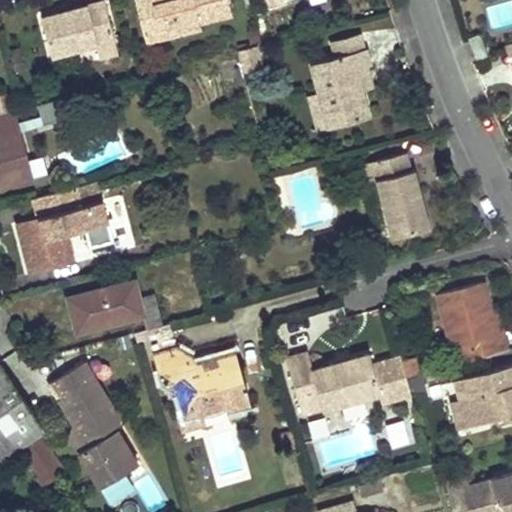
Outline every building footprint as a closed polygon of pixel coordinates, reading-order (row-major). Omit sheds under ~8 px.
[(113,37),(102,0),(91,0),(62,8),(63,13),(58,14),(57,9),(39,14),(50,54),(113,37)] [(232,14),(228,0),(153,0),(153,3),(138,7),(148,43),(164,39),(161,26),(175,22),(177,30),(206,22),(232,14)] [(207,27),(206,22),(177,30),(175,22),(161,26),(164,39),(207,27)] [(366,50),(361,35),(332,42),(337,58),(366,50)] [(260,66),(254,46),(237,50),(243,71),(260,66)] [(372,66),(368,50),(366,50),(337,58),(313,64),(321,93),(330,127),(370,116),(363,91),(358,69),(367,67),(372,66)] [(373,89),(367,67),(358,69),(363,91),(373,89)] [(312,95),(321,130),(330,127),(321,93),(312,95)] [(12,110),(0,112),(0,185),(30,178),(12,110)] [(408,152),(362,164),(367,184),(378,181),(393,237),(432,226),(427,206),(422,208),(420,198),(424,197),(417,170),(413,171),(408,152)] [(96,179),(34,196),(38,216),(41,223),(21,230),(30,270),(72,258),(65,231),(107,220),(96,179)] [(41,223),(38,216),(19,223),(21,230),(41,223)] [(135,280),(69,297),(77,327),(103,320),(105,324),(142,314),(146,328),(162,324),(155,293),(139,298),(135,280)] [(490,312),(483,283),(435,295),(450,351),(457,349),(460,363),(491,355),(488,341),(497,339),(490,312)] [(498,310),(490,312),(497,339),(488,341),(491,355),(508,350),(498,310)] [(245,387),(235,352),(217,357),(219,365),(206,369),(203,360),(194,363),(192,356),(178,346),(156,352),(165,384),(169,383),(173,396),(180,394),(185,412),(186,415),(202,410),(226,404),(227,409),(249,403),(247,395),(249,394),(247,387),(245,387)] [(375,364),(372,352),(314,368),(309,351),(288,356),(303,411),(323,405),(323,407),(382,391),(386,406),(414,399),(408,377),(403,361),(402,356),(375,364)] [(115,407),(87,357),(51,379),(61,395),(57,398),(71,423),(82,425),(87,433),(75,441),(100,483),(139,458),(119,426),(108,421),(104,414),(115,407)] [(217,357),(203,360),(206,369),(219,365),(217,357)] [(408,377),(419,374),(415,358),(403,361),(408,377)] [(511,365),(456,380),(461,400),(466,399),(473,426),(497,419),(509,416),(511,421),(511,420),(511,365)] [(0,459),(42,431),(0,368),(0,459)] [(61,395),(51,379),(47,382),(57,398),(61,395)] [(473,426),(466,399),(461,400),(454,402),(461,429),(473,426)] [(252,412),(249,403),(227,409),(230,418),(252,412)] [(108,421),(119,426),(122,408),(115,407),(104,414),(108,421)] [(206,425),(202,410),(186,415),(185,412),(178,414),(183,431),(206,425)] [(509,416),(497,419),(499,424),(511,421),(509,416)] [(324,420),(309,423),(313,440),(328,437),(324,420)] [(82,425),(71,423),(68,438),(75,441),(87,433),(82,425)] [(403,423),(388,427),(394,450),(410,446),(403,423)] [(284,447),(296,443),(293,431),(281,435),(284,447)] [(22,448),(38,473),(54,462),(39,437),(22,448)] [(242,456),(224,461),(229,481),(247,477),(242,456)] [(54,462),(38,473),(43,481),(60,471),(54,462)] [(511,511),(511,471),(467,484),(447,489),(453,511),(511,511)] [(445,480),(447,489),(467,484),(464,474),(445,480)] [(103,488),(109,501),(129,492),(123,479),(103,488)] [(356,511),(354,500),(318,510),(317,511),(356,511)]
